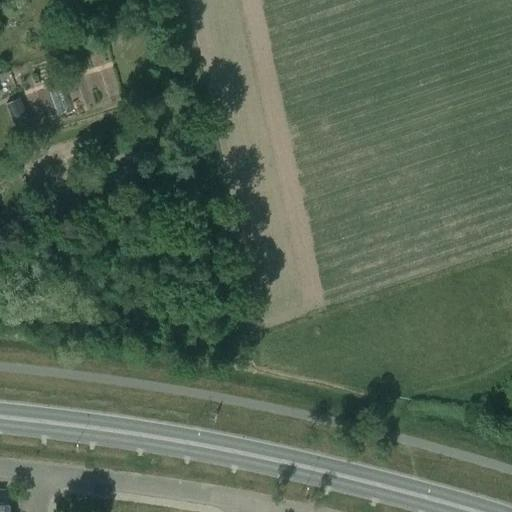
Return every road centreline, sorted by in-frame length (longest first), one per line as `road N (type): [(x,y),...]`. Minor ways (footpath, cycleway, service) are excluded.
road 1 (primary): [(473,511),(198,445),(0,417)]
road 2 (residential): [(31,470),(242,501)]
